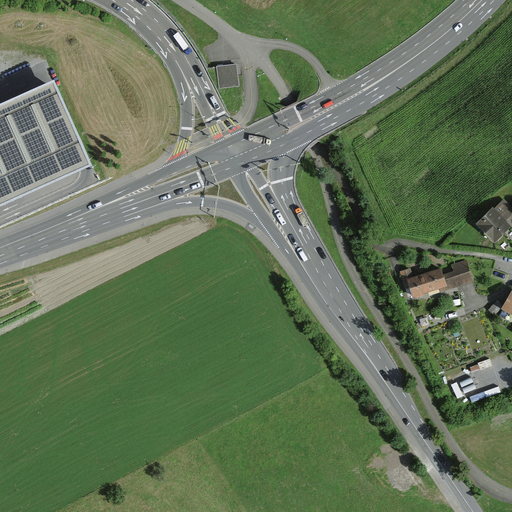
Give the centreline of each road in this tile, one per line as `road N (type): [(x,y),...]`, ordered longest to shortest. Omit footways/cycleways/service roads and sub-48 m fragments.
road 1 (secondary): [(474,511),(314,267)]
road 2 (secondary): [(470,0),(375,72),(248,138)]
road 3 (secondary): [(291,140),(416,67),(494,0)]
road 4 (secondary): [(150,202),(224,203),(272,229)]
road 5 (motorway): [(177,53),(187,115),(170,170)]
